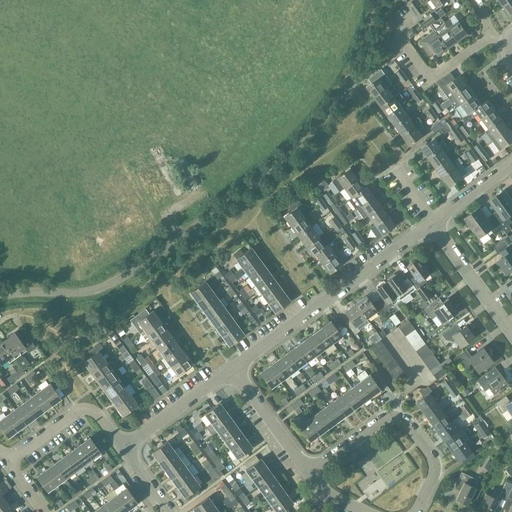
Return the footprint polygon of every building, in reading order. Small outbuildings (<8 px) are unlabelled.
[(431,0),(438,9),(450,0),(431,0)] [(511,0),(503,7),(511,17),(511,15),(511,0)] [(438,13),(441,18),(446,15),(442,10),(438,13)] [(433,17),(428,20),(431,25),(436,21),(433,17)] [(471,27),(464,18),(454,25),(450,20),(445,23),(449,29),(458,42),(468,35),(466,31),(471,27)] [(425,30),(431,25),(428,20),(421,25),(425,30)] [(449,29),(440,36),(439,36),(449,49),(458,42),(449,29)] [(427,37),(421,42),(432,56),(436,53),(439,56),(449,49),(439,36),(440,36),(436,31),(431,34),(433,36),(428,39),(427,37)] [(391,51),(384,55),(388,60),(394,55),(391,51)] [(389,64),(396,74),(401,70),(394,60),(389,64)] [(400,79),(405,75),(402,70),(397,74),(400,79)] [(384,75),(381,78),(368,88),(375,97),(388,88),(384,83),(388,80),(384,75)] [(409,80),(405,75),(400,79),(404,83),(409,80)] [(461,76),(448,85),(444,88),(448,94),(446,95),(449,99),(468,86),(461,76)] [(468,86),(449,99),(453,104),(458,100),(462,105),(475,96),(468,86)] [(395,98),(388,88),(375,97),(382,107),(395,98)] [(415,98),(419,95),(416,90),(411,93),(415,98)] [(400,94),(395,98),(382,107),(389,117),(402,107),(398,103),(404,99),(400,94)] [(419,95),(415,98),(418,103),(423,99),(419,95)] [(475,96),(462,105),(469,115),(471,114),(482,105),(475,96)] [(436,109),(441,105),(438,100),(433,104),(436,109)] [(488,100),(482,105),(471,114),(474,118),(479,115),(483,119),(495,110),(488,100)] [(445,110),(441,105),(436,109),(440,114),(445,110)] [(409,117),(402,107),(389,117),(396,127),(409,117)] [(430,117),(435,113),(431,108),(426,112),(430,117)] [(495,110),(483,119),(490,129),(503,120),(499,115),(501,114),(498,109),(496,111),(495,110)] [(438,118),(435,113),(430,117),(433,122),(438,118)] [(412,122),(409,117),(396,127),(403,136),(421,123),(422,122),(419,118),(412,122)] [(497,139),(510,130),(509,129),(511,127),(508,123),(506,124),(503,120),(490,129),(486,132),(493,142),(497,139)] [(454,126),(450,121),(445,125),(449,130),(454,126)] [(444,126),(441,122),(431,129),(435,134),(444,126)] [(421,123),(403,136),(410,146),(423,137),(420,132),(425,128),(421,123)] [(464,133),(469,130),(465,124),(460,128),(464,133)] [(454,126),(449,130),(455,139),(461,135),(457,130),(454,126)] [(472,134),(469,130),(464,133),(467,138),(472,134)] [(511,132),(510,130),(497,139),(493,142),(500,152),(511,142),(511,132)] [(464,140),(461,135),(455,139),(459,144),(464,140)] [(439,144),(435,139),(422,149),(429,158),(442,149),(447,145),(443,141),(439,144)] [(478,153),(483,149),(480,144),(475,148),(478,153)] [(128,182),(158,166),(148,148),(118,163),(128,182)] [(449,159),(442,149),(429,158),(436,168),(449,159)] [(483,149),(478,153),(485,162),(490,159),(483,149)] [(470,158),(475,155),(471,150),(467,153),(470,158)] [(479,160),(475,155),(470,158),(474,163),(479,160)] [(173,165),(188,191),(201,183),(186,157),(173,165)] [(449,159),(436,168),(444,178),(462,165),(463,163),(460,158),(453,163),(449,159)] [(468,173),(462,165),(444,178),(451,188),(464,178),(463,178),(469,174),(468,173)] [(350,169),(337,179),(332,182),(340,192),(344,189),(344,188),(357,179),(350,169)] [(364,188),(357,179),(344,188),(344,189),(351,198),(364,189),(364,188)] [(313,184),(319,192),(324,188),(318,180),(313,184)] [(351,198),(352,198),(349,200),(356,210),(361,206),(374,197),(366,186),(364,188),(364,189),(351,198)] [(511,199),(505,190),(497,195),(511,215),(511,214),(511,199)] [(327,201),(332,197),(329,193),(324,196),(327,201)] [(511,215),(497,195),(490,201),(499,213),(494,217),(504,230),(507,234),(511,230),(509,225),(511,223),(511,222),(508,218),(511,215)] [(336,202),(332,197),(327,201),(331,206),(336,202)] [(361,206),(356,210),(363,219),(368,216),(381,206),(374,197),(361,206)] [(319,207),(324,203),(321,199),(316,202),(319,207)] [(288,208),(291,212),(284,217),(292,227),(304,218),(301,213),(305,210),(298,201),(288,208)] [(324,203),(319,207),(323,212),(328,208),(324,203)] [(388,216),(381,206),(368,216),(375,225),(388,216)] [(480,208),(473,213),(487,233),(491,230),(496,236),(504,230),(494,217),(493,215),(489,217),(491,219),(489,220),(480,208)] [(341,220),(346,217),(343,212),(337,215),(341,220)] [(473,213),(465,219),(484,244),(491,239),(487,233),(473,213)] [(388,216),(375,225),(382,235),(395,226),(388,216)] [(350,222),(346,217),(341,220),(345,225),(350,222)] [(308,222),(304,218),(292,227),(299,237),(312,227),(316,224),(312,220),(308,222)] [(333,226),(338,223),(335,218),(329,221),(333,226)] [(342,227),(338,223),(333,226),(336,231),(342,227)] [(319,237),(312,227),(299,237),(306,246),(319,237)] [(356,240),(360,236),(357,231),(352,235),(356,240)] [(319,237),(306,246),(313,257),(316,255),(315,254),(328,245),(330,243),(323,234),(319,237)] [(360,236),(356,240),(359,245),(364,241),(360,236)] [(347,246),(352,242),(349,237),(344,241),(347,246)] [(498,254),(508,246),(505,241),(494,249),(498,254)] [(352,242),(347,246),(351,250),(356,247),(352,242)] [(507,276),(511,271),(511,244),(502,252),(506,256),(497,263),(507,276)] [(335,255),(328,245),(315,254),(316,255),(322,264),(335,255)] [(243,268),(258,257),(251,248),(236,259),(243,268)] [(343,264),(335,255),(322,264),(330,274),(343,264)] [(264,266),(258,257),(243,268),(249,277),(264,266)] [(423,266),(418,259),(407,267),(418,282),(420,281),(423,285),(426,282),(423,278),(429,274),(428,273),(430,271),(425,265),(423,266)] [(271,275),(264,266),(249,277),(256,286),(271,275)] [(229,279),(234,275),(231,271),(226,274),(229,279)] [(223,277),(220,272),(219,272),(214,276),(218,280),(223,277)] [(396,274),(386,281),(397,295),(400,300),(408,295),(416,289),(408,278),(402,282),(396,274)] [(234,275),(229,279),(232,283),(237,280),(234,275)] [(277,284),(271,275),(256,286),(262,295),(277,284)] [(377,301),(378,302),(385,312),(394,305),(390,300),(397,295),(386,281),(376,289),(382,297),(377,301)] [(197,302),(212,291),(205,282),(190,293),(197,302)] [(277,284),(262,295),(269,303),(284,293),(277,284)] [(227,293),(232,290),(229,285),(224,289),(227,293)] [(432,298),(423,285),(416,289),(426,302),(432,298)] [(242,296),(247,293),(243,288),(238,292),(242,296)] [(232,290),(227,293),(231,298),(236,294),(232,290)] [(218,300),(212,291),(197,302),(203,311),(218,300)] [(250,297),(247,293),(242,296),(245,301),(250,297)] [(290,301),(284,293),(269,303),(275,312),(290,301)] [(366,296),(356,304),(366,318),(376,311),(380,316),(385,312),(378,302),(373,305),(366,296)] [(457,314),(447,300),(443,303),(439,298),(425,309),(433,320),(437,316),(443,324),(457,314)] [(225,309),(218,300),(203,311),(210,320),(225,309)] [(292,317),(302,310),(296,300),(285,307),(292,317)] [(240,311),(245,307),(242,302),(237,306),(240,311)] [(369,322),(366,318),(356,304),(345,312),(352,321),(347,325),(355,335),(360,331),(359,330),(369,322)] [(254,314),(259,310),(256,305),(251,309),(254,314)] [(245,307),(240,311),(244,315),(248,312),(245,307)] [(141,335),(160,321),(153,311),(149,314),(145,309),(130,321),(140,335),(140,334),(141,335)] [(231,317),(225,309),(210,320),(216,328),(231,317)] [(259,310),(254,314),(258,318),(263,315),(259,310)] [(394,324),(399,321),(394,312),(388,316),(394,324)] [(231,317),(216,328),(223,337),(238,326),(231,317)] [(258,325),(255,320),(250,324),(253,329),(258,325)] [(402,332),(411,325),(408,320),(398,327),(402,332)] [(160,321),(141,335),(147,343),(149,342),(168,328),(164,323),(162,324),(160,321)] [(331,322),(322,328),(333,343),(342,337),(331,322)] [(411,325),(402,332),(405,337),(415,330),(411,325)] [(238,326),(223,337),(229,346),(244,335),(238,326)] [(474,337),(466,326),(458,332),(453,326),(442,334),(446,341),(452,336),(460,347),(474,337)] [(172,333),(168,328),(149,342),(153,347),(156,345),(159,349),(173,339),(170,335),(172,333)] [(333,343),(322,328),(313,335),(324,349),(333,343)] [(415,330),(405,337),(410,344),(420,337),(415,330)] [(381,339),(386,336),(382,331),(378,334),(381,339)] [(20,341),(14,334),(3,342),(15,359),(23,370),(30,365),(24,357),(23,357),(19,352),(24,348),(28,353),(36,348),(27,336),(20,341)] [(324,349),(313,335),(305,341),(315,356),(318,360),(323,357),(319,353),(324,349)] [(105,345),(111,342),(107,336),(102,340),(105,345)] [(126,345),(131,342),(127,337),(123,341),(126,345)] [(420,337),(410,344),(415,351),(425,344),(420,337)] [(173,339),(159,349),(161,353),(159,355),(163,360),(165,358),(179,348),(173,339)] [(305,341),(296,348),(306,362),(315,356),(305,341)] [(374,353),(383,346),(380,341),(370,348),(374,353)] [(15,359),(3,342),(0,344),(0,363),(1,365),(7,361),(9,363),(15,359)] [(124,347),(120,342),(116,346),(119,350),(124,347)] [(105,361),(102,357),(107,353),(100,343),(85,354),(89,359),(84,362),(91,371),(105,361)] [(425,344),(415,351),(419,356),(429,349),(425,344)] [(383,346),(374,353),(377,358),(387,350),(383,346)] [(492,361),(482,347),(471,355),(467,350),(457,358),(464,368),(471,363),(478,372),(492,361)] [(179,348),(165,358),(171,367),(186,356),(179,348)] [(296,348),(287,354),(297,369),(306,362),(296,348)] [(355,354),(351,349),(346,352),(350,357),(355,354)] [(429,349),(419,356),(423,361),(432,354),(429,349)] [(391,355),(387,350),(377,358),(381,362),(391,355)] [(359,363),(366,359),(362,352),(355,356),(359,363)] [(287,354),(278,360),(289,375),(297,369),(287,354)] [(436,359),(432,354),(423,361),(426,366),(436,359)] [(139,363),(144,360),(140,355),(136,358),(139,363)] [(391,355),(381,362),(384,367),(394,360),(391,355)] [(186,356),(171,367),(178,376),(192,366),(186,356)] [(333,363),(337,367),(341,364),(338,359),(333,363)] [(440,364),(436,359),(426,366),(430,371),(440,364)] [(133,360),(129,363),(132,368),(137,365),(133,360)] [(289,375),(278,360),(269,367),(280,381),(289,375)] [(394,360),(384,367),(388,372),(398,365),(394,360)] [(105,361),(91,371),(97,380),(116,367),(116,366),(112,361),(108,364),(105,361)] [(352,361),(348,364),(351,369),(356,366),(352,361)] [(337,367),(333,363),(328,366),(332,371),(337,367)] [(351,369),(348,364),(343,367),(347,372),(351,369)] [(440,364),(430,371),(433,376),(443,369),(440,364)] [(398,365),(388,372),(391,377),(401,370),(398,365)] [(122,376),(116,367),(97,380),(103,389),(122,376)] [(280,381),(269,367),(260,373),(271,388),(280,381)] [(25,374),(22,369),(7,380),(11,384),(25,374)] [(443,369),(433,376),(437,381),(447,373),(443,369)] [(401,370),(391,377),(395,382),(405,375),(401,370)] [(416,378),(412,370),(405,374),(409,381),(416,378)] [(29,375),(33,380),(37,376),(34,371),(29,375)] [(157,377),(153,372),(149,376),(152,381),(157,377)] [(316,375),(319,380),(324,377),(320,372),(316,375)] [(501,373),(493,378),(488,372),(476,380),(485,392),(490,388),(494,394),(507,384),(504,379),(505,378),(501,373)] [(335,373),(330,377),(334,382),(339,378),(335,373)] [(0,383),(4,389),(10,385),(3,375),(0,377),(0,383)] [(33,380),(29,375),(25,378),(28,383),(33,380)] [(319,380),(316,375),(311,379),(315,383),(319,380)] [(370,375),(361,382),(372,397),(381,390),(370,375)] [(129,384),(122,376),(103,389),(110,398),(125,387),(129,384)] [(157,377),(152,381),(155,385),(156,385),(161,391),(165,388),(157,377)] [(334,382),(330,377),(325,380),(328,385),(329,385),(334,382)] [(145,386),(150,382),(146,378),(142,381),(145,386)] [(450,393),(455,389),(448,380),(443,384),(450,393)] [(372,397),(361,382),(352,388),(363,403),(372,397)] [(16,384),(12,387),(15,392),(20,389),(16,384)] [(41,391),(52,406),(61,399),(50,385),(41,391)] [(298,388),(302,393),(307,390),(303,385),(298,388)] [(317,386),(313,390),(316,395),(321,391),(317,386)] [(15,392),(12,387),(7,391),(11,396),(15,392)] [(125,387),(110,398),(116,407),(131,396),(125,387)] [(420,393),(423,397),(416,403),(423,413),(436,403),(441,399),(438,394),(432,398),(429,394),(432,392),(428,387),(420,393)] [(302,393),(298,388),(294,391),(298,396),(302,393)] [(363,403),(352,388),(343,395),(354,409),(363,403)] [(459,394),(455,389),(450,393),(454,398),(459,394)] [(316,395),(313,390),(308,393),(312,398),(316,395)] [(52,406),(41,391),(32,398),(43,412),(52,406)] [(343,395),(335,401),(345,416),(354,409),(343,395)] [(138,405),(131,396),(116,407),(123,416),(138,405)] [(511,399),(509,401),(506,396),(496,403),(503,413),(507,410),(511,416),(511,399)] [(43,412),(32,398),(23,404),(34,419),(43,412)] [(280,401),(284,406),(289,403),(285,398),(280,401)] [(295,402),(299,407),(303,404),(300,399),(295,402)] [(335,401),(326,407),(337,422),(345,416),(335,401)] [(299,407),(295,402),(291,406),(294,411),(299,407)] [(436,403),(423,413),(430,422),(443,413),(436,403)] [(23,404),(15,410),(26,425),(34,419),(23,404)] [(212,424),(226,413),(220,404),(205,415),(212,424)] [(464,413),(469,409),(466,404),(460,408),(464,413)] [(326,407),(317,414),(328,429),(337,422),(326,407)] [(473,414),(469,409),(464,413),(468,418),(473,414)] [(26,425),(15,410),(6,417),(17,432),(26,425)] [(213,436),(218,432),(218,433),(233,422),(226,413),(212,424),(207,427),(213,436)] [(446,418),(443,413),(430,422),(437,432),(450,423),(455,419),(451,414),(446,418)] [(317,414),(308,420),(319,435),(328,429),(317,414)] [(17,432),(6,417),(0,421),(0,427),(8,438),(17,432)] [(319,435),(308,420),(299,427),(310,441),(319,435)] [(477,432),(485,426),(481,420),(473,426),(477,432)] [(239,431),(233,422),(218,433),(224,441),(239,431)] [(450,423),(437,432),(444,442),(457,432),(457,433),(461,430),(458,425),(454,427),(450,423)] [(180,424),(175,428),(178,432),(183,429),(180,424)] [(490,433),(485,426),(477,432),(482,438),(490,433)] [(194,436),(199,433),(196,428),(191,432),(194,436)] [(239,431),(224,441),(231,450),(246,440),(239,431)] [(464,442),(457,433),(457,432),(444,442),(451,451),(464,442)] [(199,433),(194,436),(198,441),(202,437),(199,433)] [(469,438),(464,442),(451,451),(459,461),(471,452),(468,446),(472,443),(469,438)] [(90,439),(81,445),(91,460),(100,453),(90,439)] [(226,454),(232,463),(238,459),(241,464),(249,457),(246,453),(252,449),(246,440),(231,450),(226,454)] [(171,447),(168,442),(153,453),(159,462),(174,451),(177,449),(175,445),(171,447)] [(193,451),(198,447),(194,443),(189,446),(193,451)] [(91,460),(81,445),(72,452),(83,466),(91,460)] [(207,454),(212,450),(209,446),(204,449),(207,454)] [(198,447),(193,451),(196,456),(201,452),(198,447)] [(215,455),(212,450),(207,454),(210,458),(215,455)] [(174,451),(159,462),(166,471),(181,460),(174,451)] [(83,466),(72,452),(63,458),(74,473),(83,466)] [(63,458),(55,465),(65,479),(74,473),(63,458)] [(187,469),(181,460),(166,471),(172,480),(187,469)] [(205,468),(210,465),(207,460),(202,463),(205,468)] [(260,460),(246,471),(252,480),(267,469),(260,460)] [(484,468),(488,471),(493,464),(488,461),(484,468)] [(217,467),(220,472),(225,468),(222,463),(217,467)] [(109,464),(105,468),(108,473),(113,469),(109,464)] [(55,465),(46,471),(57,486),(65,479),(55,465)] [(210,465),(205,468),(209,473),(214,469),(210,465)] [(194,478),(187,469),(172,480),(179,489),(194,478)] [(267,469),(252,480),(259,488),(273,478),(267,469)] [(46,471),(37,478),(48,492),(57,486),(46,471)] [(478,480),(472,478),(461,473),(456,485),(461,487),(456,500),(467,505),(476,488),(475,488),(478,480)] [(91,477),(95,482),(100,479),(96,474),(91,477)] [(110,476),(106,479),(109,484),(114,480),(110,476)] [(95,482),(91,477),(87,481),(90,486),(95,482)] [(194,478),(179,489),(185,497),(200,487),(194,478)] [(280,487),(273,478),(259,488),(265,497),(280,487)] [(109,484),(106,479),(101,482),(105,487),(109,484)] [(229,482),(232,487),(237,484),(234,479),(229,482)] [(506,499),(511,488),(511,487),(511,484),(506,481),(499,496),(506,499)] [(221,489),(225,486),(222,482),(214,488),(217,492),(221,489)] [(5,486),(0,490),(0,504),(6,501),(2,495),(8,490),(5,486)] [(79,487),(74,490),(77,495),(82,492),(79,487)] [(286,495),(280,487),(265,497),(271,506),(286,495)] [(511,511),(511,487),(511,488),(506,499),(502,508),(508,511),(511,511)] [(93,488),(88,492),(92,497),(96,493),(93,488)] [(126,488),(117,495),(128,510),(137,503),(126,488)] [(235,499),(229,489),(224,493),(231,502),(235,499)] [(77,495),(74,490),(69,494),(73,499),(77,495)] [(92,497),(88,492),(84,495),(88,500),(92,497)] [(242,501),(247,497),(243,492),(238,496),(242,501)] [(481,511),(492,511),(498,500),(485,494),(478,510),(481,511)] [(117,495),(109,501),(116,511),(124,511),(128,510),(117,495)] [(271,506),(268,508),(270,511),(271,511),(274,510),(275,511),(282,511),(293,504),(286,495),(271,506)] [(247,497),(242,501),(245,505),(250,502),(247,497)] [(195,511),(207,511),(215,507),(208,498),(193,509),(195,511)] [(61,500),(56,503),(60,508),(64,505),(61,500)] [(0,504),(0,511),(12,511),(20,506),(17,501),(10,506),(6,501),(0,504)] [(76,501),(71,504),(75,509),(79,506),(76,501)] [(116,511),(109,501),(100,508),(102,511),(116,511)]
